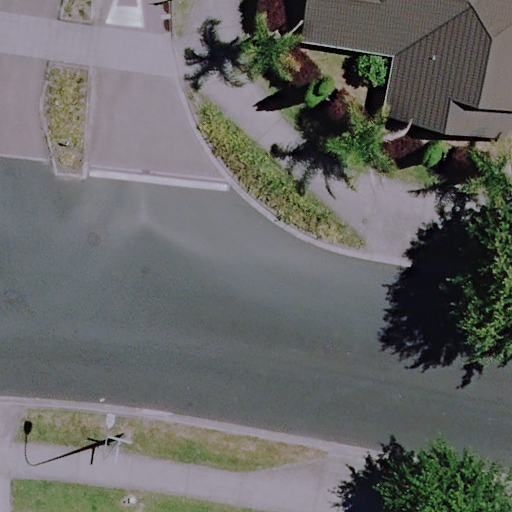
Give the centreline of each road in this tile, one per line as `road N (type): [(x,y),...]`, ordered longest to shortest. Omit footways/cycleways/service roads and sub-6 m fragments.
road 1 (tertiary): [(21,307),(511,379)]
road 2 (residential): [(21,307),(63,0)]
